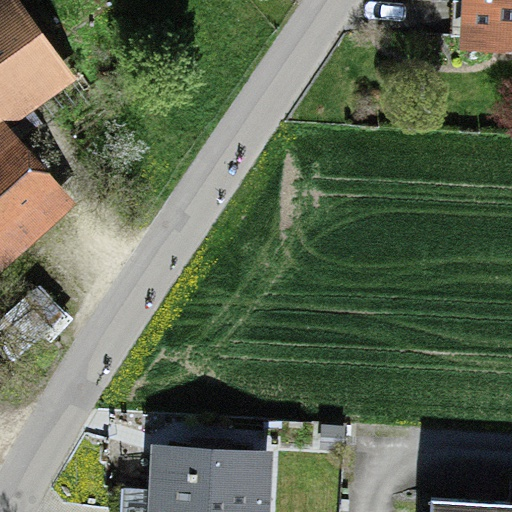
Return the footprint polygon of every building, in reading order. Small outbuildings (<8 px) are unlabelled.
[(511,0),(470,0),(469,39),(511,40),(511,0)] [(0,17),(0,128),(2,131),(14,118),(1,105),(54,67),(12,9),(0,17)] [(0,237),(58,186),(18,142),(14,145),(2,131),(0,128),(0,237)] [(0,383),(11,374),(0,361),(0,383)] [(160,451),(157,511),(259,511),(263,456),(160,451)] [(511,511),(511,501),(431,497),(430,511),(511,511)]
